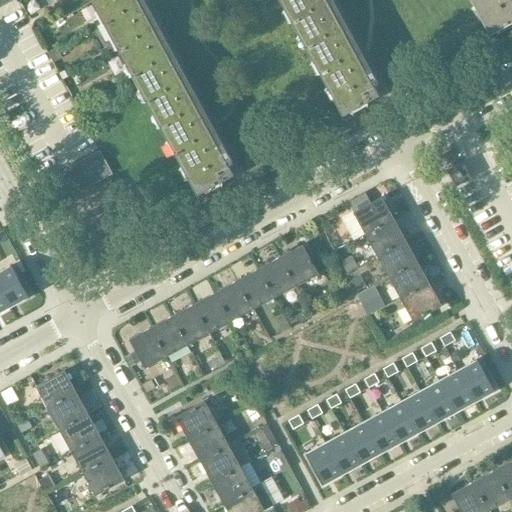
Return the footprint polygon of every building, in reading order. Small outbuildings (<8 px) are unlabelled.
[(233,174),(154,29),(137,0),(91,0),(196,193),(233,174)] [(378,94),(326,0),(279,0),(342,114),(378,94)] [(511,20),(511,0),(471,0),(489,33),(511,20)] [(65,70),(59,73),(62,79),(68,76),(71,75),(68,69),(65,70)] [(109,77),(98,82),(103,91),(113,85),(109,77)] [(498,141),(488,147),(490,150),(497,164),(508,158),(500,143),(498,141)] [(99,151),(88,157),(101,180),(111,174),(99,151)] [(88,157),(78,162),(90,185),(101,180),(88,157)] [(78,162),(67,168),(80,191),(90,185),(78,162)] [(462,162),(446,171),(455,186),(470,178),(462,162)] [(67,168),(57,174),(69,197),(80,191),(67,168)] [(57,174),(46,180),(58,203),(69,197),(57,174)] [(381,197),(353,212),(365,234),(393,219),(381,197)] [(127,202),(116,208),(129,230),(139,225),(127,202)] [(116,208),(106,213),(119,236),(129,230),(116,208)] [(106,213),(96,219),(108,242),(119,236),(106,213)] [(96,219),(85,225),(97,248),(108,242),(96,219)] [(393,219),(365,234),(376,256),(405,240),(393,219)] [(85,225),(74,230),(74,231),(86,254),(97,248),(85,225)] [(405,240),(376,256),(388,278),(417,262),(405,240)] [(317,273),(311,262),(302,245),(280,257),(295,285),(317,273)] [(324,256),(311,262),(317,273),(329,267),(324,256)] [(280,257),(258,269),(274,297),(295,285),(280,257)] [(417,262),(388,278),(400,299),(428,284),(417,262)] [(11,265),(0,271),(0,291),(8,307),(28,296),(11,265)] [(258,269),(237,280),(253,309),(274,297),(258,269)] [(237,280),(215,292),(231,321),(253,309),(237,280)] [(440,306),(428,284),(400,299),(412,321),(413,321),(429,312),(440,306)] [(372,286),(357,294),(361,301),(363,304),(369,316),(384,308),(372,286)] [(0,291),(0,311),(8,307),(0,291)] [(215,292),(195,303),(210,332),(231,321),(215,292)] [(195,303),(172,316),(188,344),(210,332),(195,303)] [(432,318),(429,312),(413,321),(416,326),(432,318)] [(172,316),(150,328),(166,356),(188,344),(172,316)] [(150,328),(129,339),(144,368),(166,356),(150,328)] [(450,332),(439,338),(444,346),(454,341),(450,332)] [(431,342),(420,348),(425,357),(435,351),(431,342)] [(412,353),(401,358),(406,367),(417,361),(412,353)] [(220,355),(207,363),(212,371),(225,363),(220,355)] [(477,359),(457,370),(474,401),(494,390),(477,359)] [(393,363),(382,369),(387,378),(398,372),(393,363)] [(457,370),(438,381),(455,412),(474,401),(457,370)] [(64,371),(35,386),(48,409),(76,394),(64,371)] [(374,373),(363,379),(368,388),(379,382),(374,373)] [(438,381),(419,391),(436,422),(455,412),(438,381)] [(355,384),(344,390),(349,398),(360,393),(355,384)] [(419,391),(400,401),(417,432),(436,422),(419,391)] [(76,394),(48,409),(59,431),(88,415),(76,394)] [(336,394),(325,400),(330,409),(341,403),(336,394)] [(204,401),(175,417),(188,440),(216,424),(204,401)] [(400,401),(381,412),(398,443),(417,432),(400,401)] [(317,404),(306,410),(311,419),(322,413),(317,404)] [(381,412),(362,422),(379,453),(398,443),(381,412)] [(88,415),(59,431),(71,452),(100,437),(88,415)] [(298,415),(288,421),(292,429),(303,424),(298,415)] [(362,422),(343,433),(360,463),(379,453),(362,422)] [(216,424),(188,440),(200,462),(228,446),(216,424)] [(260,430),(265,449),(277,446),(273,427),(260,430)] [(343,433),(324,443),(341,474),(360,463),(343,433)] [(100,437),(71,452),(83,474),(112,458),(100,437)] [(324,443),(305,454),(322,485),(341,474),(324,443)] [(228,446),(200,462),(211,483),(240,467),(228,446)] [(112,458),(83,474),(95,495),(123,480),(112,458)] [(511,460),(494,470),(509,499),(511,497),(511,460)] [(240,467),(211,483),(223,504),(251,488),(240,467)] [(494,470),(473,482),(488,510),(509,499),(494,470)] [(473,482),(451,494),(460,511),(485,511),(488,510),(473,482)] [(251,488),(223,504),(227,511),(259,511),(263,510),(272,505),(260,484),(251,488)]
